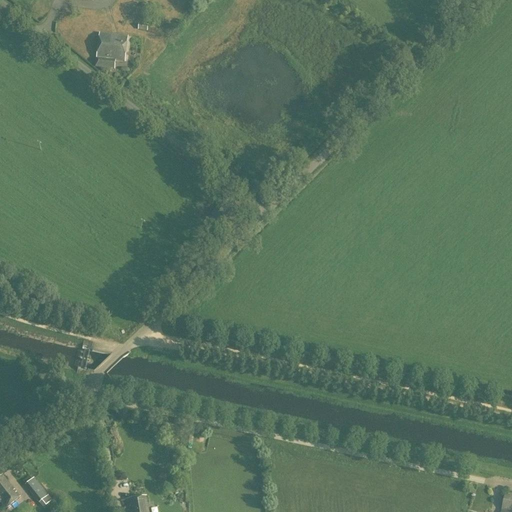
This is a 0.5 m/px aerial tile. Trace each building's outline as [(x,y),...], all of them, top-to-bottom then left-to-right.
[(100,35),(97,59),(96,59),(95,68),(115,71),(116,61),(125,62),(128,38),(100,35)] [(0,477),(0,502),(5,509),(19,497),(1,476),(0,477)] [(51,501),(48,497),(33,478),(24,486),(38,504),(41,501),(45,506),(51,501)] [(501,511),(511,511),(511,495),(505,494),(501,511)] [(147,511),(145,498),(126,501),(128,511),(147,511)]
